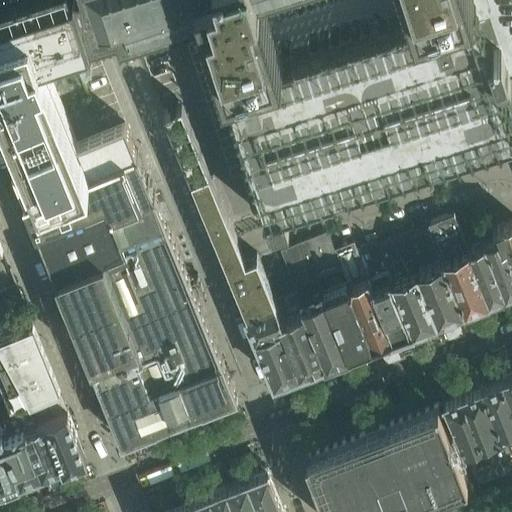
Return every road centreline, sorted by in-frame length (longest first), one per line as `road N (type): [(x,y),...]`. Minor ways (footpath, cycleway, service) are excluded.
road 1 (unknown): [(394,145),(286,176),(268,171),(234,68),(332,33)]
road 2 (residential): [(511,172),(364,215),(314,219),(207,261)]
road 3 (residential): [(0,193),(116,483)]
road 4 (residential): [(207,261),(99,0)]
road 5 (residential): [(511,328),(273,421)]
road 6 (unknown): [(347,27),(396,10),(411,20),(444,110),(386,125)]
road 7 (residential): [(273,421),(207,261)]
road 8 (residential): [(273,421),(116,483)]
road 9 (unknown): [(347,27),(332,33),(378,151),(394,145)]
